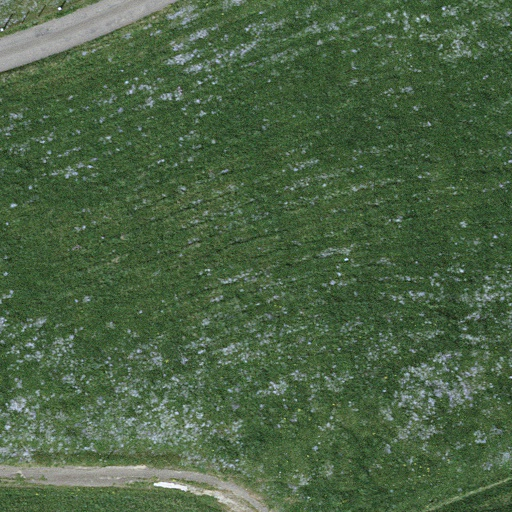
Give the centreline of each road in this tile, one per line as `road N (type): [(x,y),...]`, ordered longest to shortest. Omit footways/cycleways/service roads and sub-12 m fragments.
road 1 (track): [(233,511),(216,490),(152,476),(0,474)]
road 2 (unclassified): [(0,49),(137,0)]
